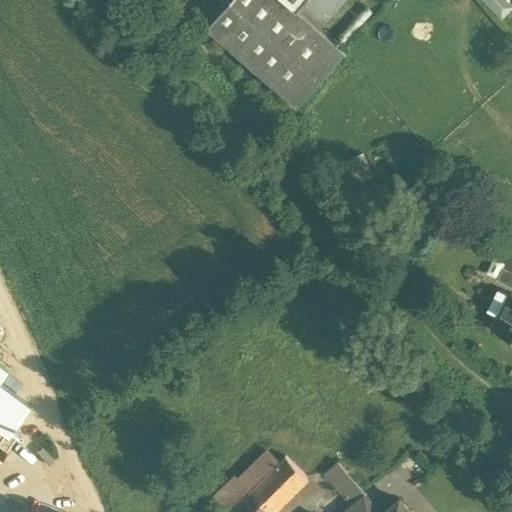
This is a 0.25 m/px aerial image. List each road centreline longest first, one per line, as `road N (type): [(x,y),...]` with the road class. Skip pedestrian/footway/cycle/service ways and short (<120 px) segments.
road 1 (track): [(511,402),(448,356),(307,187),(235,80),(149,0)]
road 2 (track): [(99,511),(0,294)]
